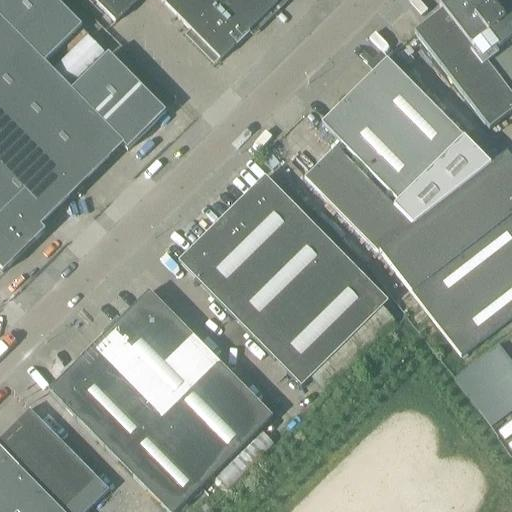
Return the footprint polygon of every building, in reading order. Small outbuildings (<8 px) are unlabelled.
[(0,0),(0,273),(2,276),(45,234),(40,229),(122,149),(127,153),(165,116),(108,57),(71,94),(44,66),(81,30),(51,0),(0,0)] [(90,0),(115,25),(139,0),(157,0),(219,63),(282,0),(90,0)] [(413,36),(386,63),(490,169),(506,156),(488,133),(511,114),(511,0),(451,0),(438,10),(441,14),(413,36)] [(338,106),(340,108),(320,128),(397,206),(393,210),(335,151),(304,182),(377,257),(379,256),(460,360),(511,320),(511,164),(506,156),(490,169),(386,63),(343,106),(340,104),(338,106)] [(177,266),(291,381),(301,391),(310,382),(325,398),(397,328),(381,312),(388,306),(264,180),(177,266)] [(272,420),(148,295),(47,394),(163,511),(178,511),(213,478),(228,493),(274,448),(259,432),(272,420)] [(511,363),(499,347),(456,381),(494,428),(511,413),(511,363)] [(89,511),(108,493),(29,412),(5,435),(6,436),(0,441),(0,511),(89,511)]
